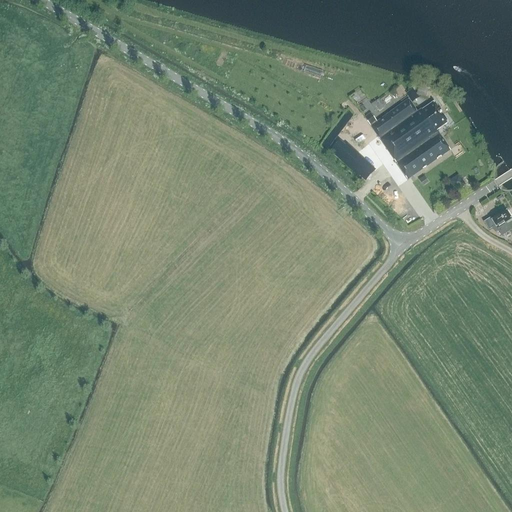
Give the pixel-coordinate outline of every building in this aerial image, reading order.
[(364,118),(370,126),(371,127),(407,180),(450,150),(437,132),(448,123),(434,102),(421,110),(417,112),(408,100),(376,122),(370,114),(364,118)] [(354,129),(368,148),(377,141),(363,122),(354,129)] [(340,142),(331,152),(365,180),(373,170),(340,142)] [(461,174),(451,181),(458,191),(468,184),(461,174)] [(511,231),(506,222),(511,220),(506,209),(491,219),(491,220),(486,222),(490,229),(492,228),(495,233),(498,231),(501,237),(511,231)]
